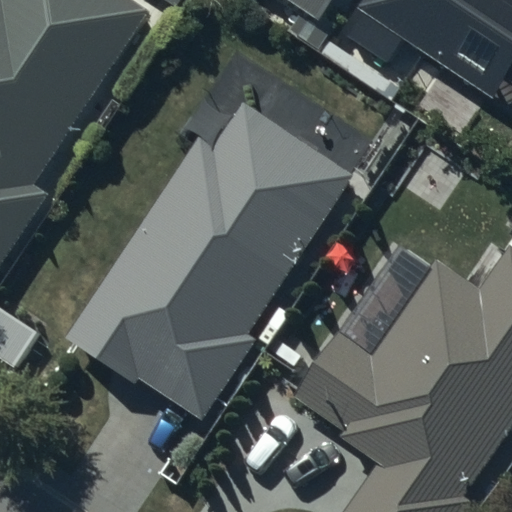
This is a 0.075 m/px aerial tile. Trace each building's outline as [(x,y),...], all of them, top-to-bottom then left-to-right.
[(39,182),(148,14),(127,0),(0,0),(0,271),(5,275),(57,194),(39,182)] [(193,0),(165,0),(184,13),(193,0)] [(286,0),(326,27),(344,0),(286,0)] [(511,0),(376,0),(376,1),(511,84),(511,0)] [(207,420),(359,183),(249,112),(223,153),(205,142),(74,346),(147,393),(152,385),(207,420)] [(482,488),(511,445),(511,261),(509,266),(501,261),(481,288),(450,266),(426,300),(390,274),(298,403),(387,466),(354,511),(475,511),(489,493),(482,488)]
